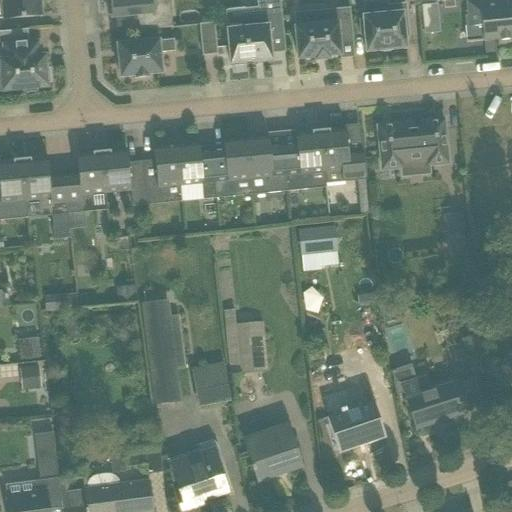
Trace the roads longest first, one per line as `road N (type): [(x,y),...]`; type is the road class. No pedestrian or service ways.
road 1 (residential): [(82,117),(511,81)]
road 2 (residential): [(348,511),(511,456)]
